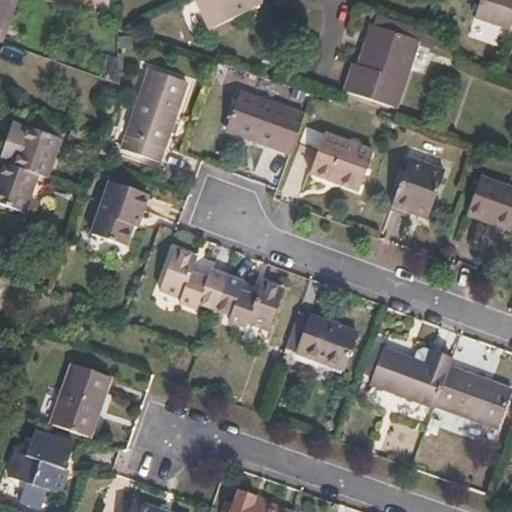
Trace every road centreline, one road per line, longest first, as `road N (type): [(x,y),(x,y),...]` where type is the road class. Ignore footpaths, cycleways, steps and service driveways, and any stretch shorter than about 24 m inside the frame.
road 1 (residential): [(511,330),(250,235),(224,202)]
road 2 (residential): [(427,511),(209,436),(164,447)]
